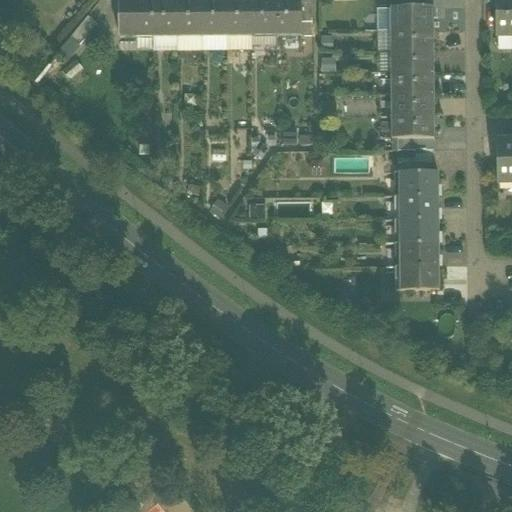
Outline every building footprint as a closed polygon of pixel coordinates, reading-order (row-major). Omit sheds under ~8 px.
[(118,0),(119,40),(153,39),(152,0),(118,0)] [(152,0),(153,39),(178,39),(177,0),(152,0)] [(177,0),(178,39),(202,39),(201,0),(177,0)] [(201,0),(202,39),(227,38),(226,0),(201,0)] [(226,0),(227,38),(251,38),(250,0),(226,0)] [(250,0),(251,38),(276,38),(275,0),(250,0)] [(300,0),(275,0),(276,38),(301,38),(301,2),(300,0)] [(390,0),(391,10),(427,10),(426,0),(390,0)] [(511,0),(495,0),(496,39),(511,38),(511,0)] [(301,38),(313,38),(312,2),(301,2),(301,38)] [(391,10),(391,33),(433,33),(433,10),(427,10),(391,10)] [(88,18),(70,39),(79,47),(97,25),(88,18)] [(391,33),(391,54),(433,54),(433,33),(391,33)] [(391,54),(391,76),(433,75),(433,54),(391,54)] [(391,76),(391,97),(433,97),(433,75),(391,76)] [(391,97),(392,119),(433,119),(433,97),(391,97)] [(434,140),(433,119),(392,119),(392,141),(397,141),(433,140),(434,140)] [(397,153),(433,152),(433,140),(397,141),(397,153)] [(497,184),(511,184),(511,142),(496,142),(497,184)] [(433,164),(433,152),(397,153),(397,164),(433,164)] [(398,175),(399,199),(438,198),(438,174),(398,175)] [(399,199),(399,222),(438,222),(438,198),(399,199)] [(399,222),(399,246),(439,245),(438,222),(399,222)] [(399,246),(399,269),(439,269),(439,245),(399,246)] [(439,293),(439,269),(399,269),(399,293),(439,293)]
